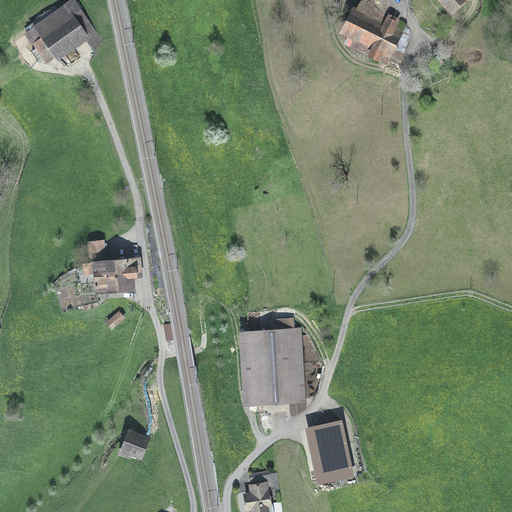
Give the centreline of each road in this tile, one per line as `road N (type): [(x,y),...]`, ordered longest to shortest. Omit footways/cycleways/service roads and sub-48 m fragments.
road 1 (track): [(231,511),(238,476),(325,403),(392,261),(434,204),(438,49),(453,30)]
road 2 (track): [(194,511),(163,388),(167,354),(149,306),(137,188),(88,61)]
road 3 (track): [(511,311),(473,295),(366,311)]
